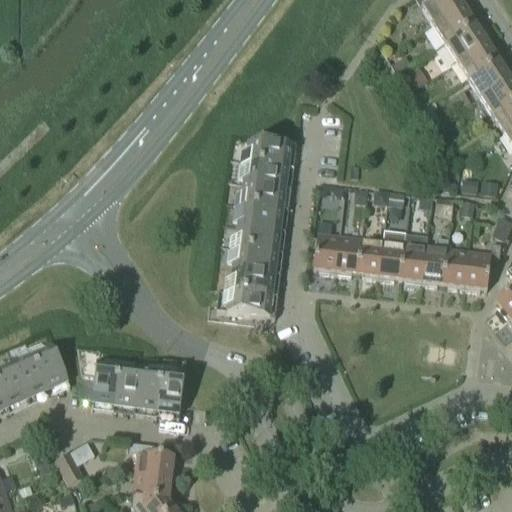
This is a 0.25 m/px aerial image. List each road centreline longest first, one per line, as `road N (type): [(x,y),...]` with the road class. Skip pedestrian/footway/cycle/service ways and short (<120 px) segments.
road 1 (residential): [(511,402),(468,394),(362,445),(290,295),(311,124)]
road 2 (secondary): [(76,229),(150,154),(268,0)]
road 3 (residential): [(243,511),(211,450),(196,441),(35,420),(0,436)]
road 4 (secondary): [(242,0),(59,210)]
road 5 (unclassified): [(339,511),(274,377),(254,364),(205,354)]
road 6 (unclassified): [(205,354),(240,380),(303,511)]
road 7 (unclassified): [(205,354),(156,325),(76,229)]
road 8 (residential): [(391,508),(478,468),(511,467)]
